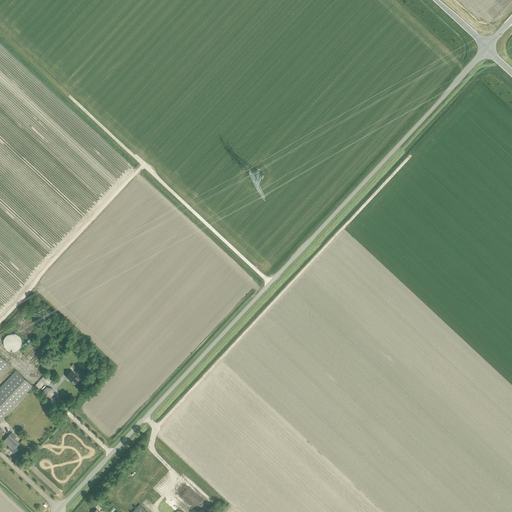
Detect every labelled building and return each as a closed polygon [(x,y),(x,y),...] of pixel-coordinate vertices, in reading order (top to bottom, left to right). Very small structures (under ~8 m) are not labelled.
[(6,349),(7,350),(8,351),(9,351),(11,351),(12,352),(13,352),(15,351),(16,351),(17,350),(18,350),(19,349),(20,348),(20,347),(21,345),(21,344),(21,343),(21,342),(21,340),(21,339),(20,338),(19,337),(19,336),(18,335),(17,335),(15,334),(14,334),(13,334),(12,334),(10,334),(9,334),(8,335),(7,335),(6,336),(5,338),(4,339),(4,340),(3,342),(3,343),(4,344),(4,346),(4,347),(5,348),(6,349)] [(0,374),(9,365),(0,356),(0,374)] [(0,387),(0,422),(33,387),(16,371),(0,387)] [(66,377),(74,385),(80,379),(71,371),(66,377)] [(9,435),(3,441),(10,447),(9,448),(9,449),(12,453),(14,453),(17,449),(17,448),(16,447),(19,444),(18,444),(14,440),(16,437),(12,433),(10,436),(9,435)]
